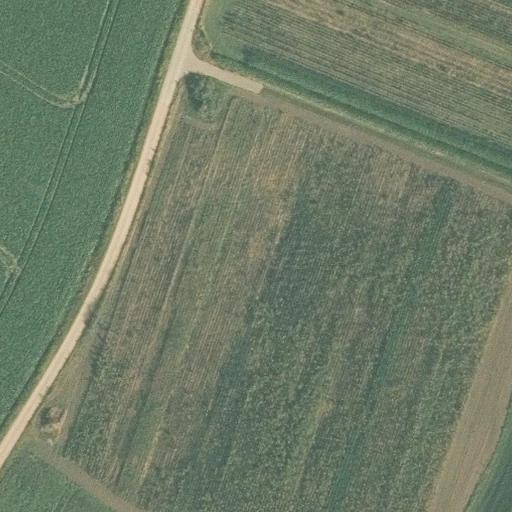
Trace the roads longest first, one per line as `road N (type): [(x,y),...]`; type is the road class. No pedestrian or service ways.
road 1 (track): [(180,56),(90,307),(0,456)]
road 2 (track): [(180,56),(511,189)]
